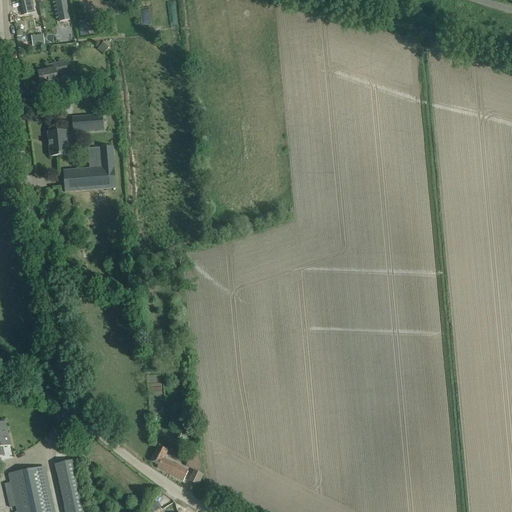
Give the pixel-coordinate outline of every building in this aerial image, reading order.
[(20,0),(24,15),(30,13),(29,6),(32,5),(30,0),(20,0)] [(70,21),(65,0),(55,0),(60,22),(70,21)] [(86,21),(78,22),(81,37),(89,35),(86,21)] [(32,46),(41,45),(46,44),(45,35),(30,38),(32,46)] [(107,43),(104,49),(109,52),(112,46),(107,43)] [(63,73),(67,72),(66,65),(62,66),(62,65),(47,68),(47,71),(38,73),(41,86),(57,83),(56,75),(63,73)] [(89,86),(88,77),(73,80),(75,89),(89,86)] [(103,116),(73,118),(72,118),(73,133),(104,130),(103,116)] [(68,155),(68,146),(66,132),(48,133),(50,157),(68,155)] [(116,188),(115,188),(113,148),(113,147),(112,147),(112,148),(89,150),(89,149),(88,149),(88,150),(89,150),(91,170),(64,172),(64,171),(63,171),(63,172),(67,172),(68,191),(65,192),(65,193),(66,193),(66,192),(115,188),(115,189),(116,189),(116,188)] [(0,423),(0,456),(4,455),(2,447),(10,445),(5,422),(0,423)] [(183,481),(188,472),(163,460),(168,452),(158,447),(150,461),(158,465),(157,468),(183,481)] [(186,467),(201,473),(199,454),(193,452),(186,467)] [(85,511),(75,461),(55,465),(65,511),(85,511)] [(11,483),(7,484),(10,495),(13,494),(17,511),(54,511),(53,503),(45,468),(9,475),(11,483)]
